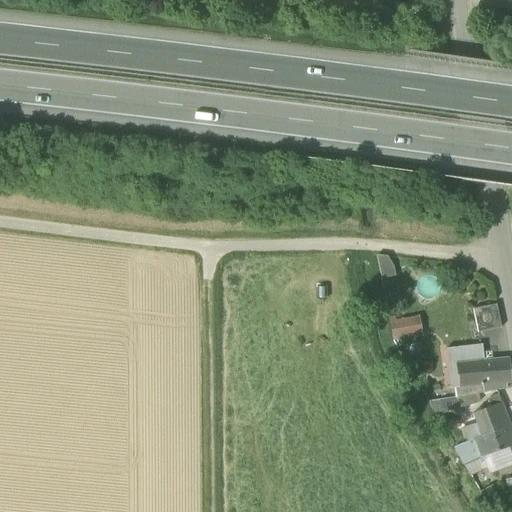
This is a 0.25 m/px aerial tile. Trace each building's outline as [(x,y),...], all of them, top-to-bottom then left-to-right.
[(393,266),(387,258),(377,256),(381,280),(395,278),(393,266)] [(473,311),(478,334),(501,329),(496,306),(473,311)] [(419,317),(389,323),(393,341),(423,336),(419,317)] [(446,350),(448,367),(458,366),(458,364),(484,362),(482,346),(446,350)] [(454,389),(455,399),(477,395),(497,392),(506,390),(505,384),(511,384),(508,360),(484,362),(458,364),(458,366),(460,387),(454,388),(454,389)] [(450,390),(454,389),(454,388),(460,387),(458,366),(448,367),(450,390)] [(468,407),(472,416),(491,408),(488,401),(499,397),(497,392),(477,395),(480,402),(468,407)] [(456,411),(468,407),(480,402),(477,395),(455,399),(456,411)] [(476,426),(481,438),(510,426),(499,397),(488,401),(491,408),(472,416),(476,426)] [(435,415),(456,411),(455,399),(428,403),(435,415)] [(464,429),(468,443),(481,438),(476,426),(464,429)] [(511,447),(511,431),(510,426),(481,438),(468,443),(476,461),(482,459),(489,456),(509,449),(511,447)] [(476,461),(468,443),(455,448),(465,466),(476,461)] [(489,456),(482,459),(486,469),(488,475),(511,465),(511,456),(509,449),(489,456)] [(471,477),(486,469),(482,459),(476,461),(465,466),(471,477)] [(492,486),(480,493),(490,510),(502,503),(492,486)]
